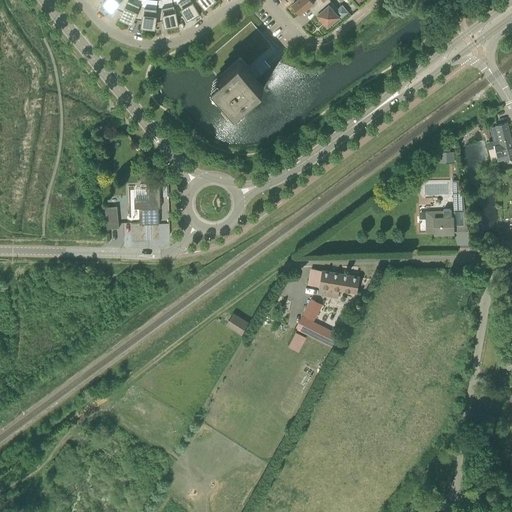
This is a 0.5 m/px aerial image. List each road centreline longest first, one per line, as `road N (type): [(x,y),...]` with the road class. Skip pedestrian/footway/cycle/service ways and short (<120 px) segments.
road 1 (track): [(26,511),(85,415),(219,312),(299,263)]
road 2 (unclassified): [(494,272),(459,457),(472,511)]
road 3 (tertiary): [(196,183),(45,0)]
road 4 (tertiary): [(236,193),(295,169),(409,87)]
road 5 (unclassified): [(299,263),(469,259),(494,272)]
road 6 (residential): [(237,0),(187,38),(166,43),(115,33),(80,0)]
road 7 (unclassified): [(171,252),(0,250)]
road 8 (tertiary): [(511,6),(422,69),(409,87)]
